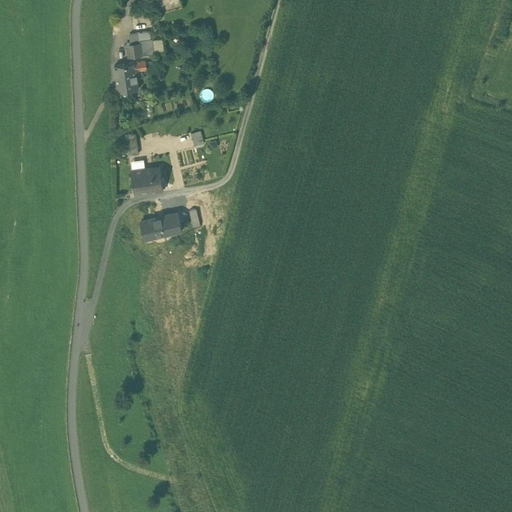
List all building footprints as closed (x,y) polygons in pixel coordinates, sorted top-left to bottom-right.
[(139,33),(130,34),(130,42),(140,41),(139,33)] [(152,40),(127,44),(129,57),(154,53),(152,40)] [(141,69),(146,69),(146,57),(135,58),(136,78),(141,78),(141,69)] [(133,63),(114,65),(117,92),(136,90),(133,63)] [(202,94),(209,101),(215,96),(208,88),(202,94)] [(201,131),(192,134),(196,146),(205,144),(201,131)] [(140,154),(136,136),(127,138),(131,156),(140,154)] [(159,167),(131,171),(134,194),(163,190),(159,167)] [(198,209),(189,211),(193,229),(202,227),(198,209)] [(179,211),(139,221),(144,241),(184,231),(179,211)]
